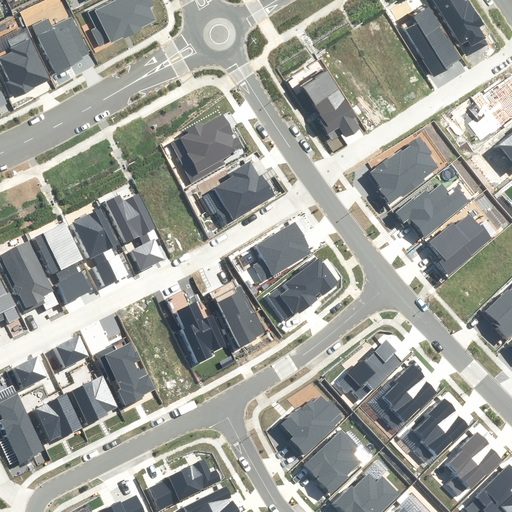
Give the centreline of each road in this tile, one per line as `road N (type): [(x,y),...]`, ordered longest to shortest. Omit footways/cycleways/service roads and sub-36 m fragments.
road 1 (residential): [(0,351),(199,252),(316,183)]
road 2 (residential): [(316,183),(511,56)]
road 3 (residential): [(0,153),(160,67),(196,39)]
road 4 (residential): [(34,508),(49,489),(222,406)]
road 5 (residential): [(222,406),(303,355),(390,282)]
road 6 (tertiary): [(390,282),(511,411)]
road 7 (tertiary): [(230,50),(316,183)]
road 8 (tertiary): [(316,183),(390,282)]
road 9 (residential): [(222,406),(283,511)]
